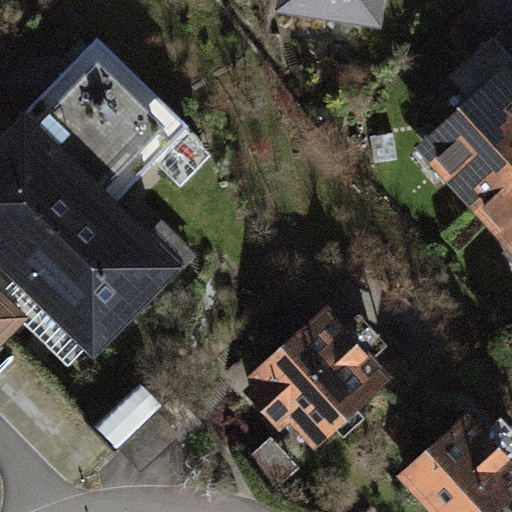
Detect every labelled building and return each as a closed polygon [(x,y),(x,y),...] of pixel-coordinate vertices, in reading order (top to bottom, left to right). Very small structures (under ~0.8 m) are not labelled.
[(389,0),(282,0),(281,14),(386,26),(389,0)] [(0,141),(0,346),(40,304),(90,350),(187,247),(124,189),(191,117),(101,34),(0,141)] [(511,67),(505,59),(417,145),(511,240),(511,67)] [(328,303),(251,376),(316,443),(392,370),(328,303)] [(145,373),(100,422),(149,465),(193,416),(145,373)] [(511,443),(472,404),(405,469),(447,511),(496,511),(511,497),(511,443)]
